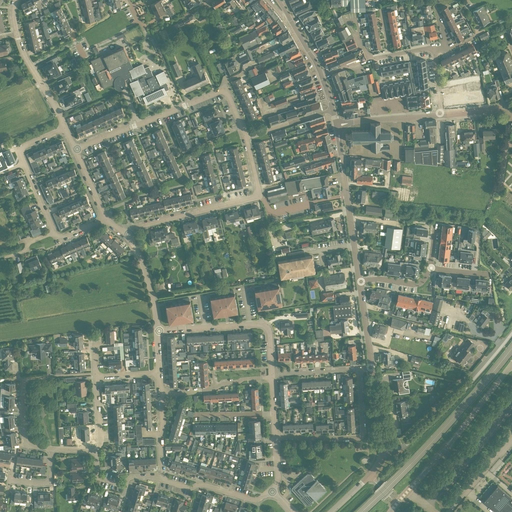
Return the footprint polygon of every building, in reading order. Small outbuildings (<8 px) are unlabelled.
[(36,4),(33,0),(29,0),(27,1),(31,9),(37,6),(36,4)] [(83,9),(92,7),(90,0),(89,0),(81,2),(83,9)] [(153,10),(164,6),(160,0),(159,0),(151,4),(153,10)] [(189,1),(188,0),(182,0),(184,3),(185,2),(187,8),(193,5),(191,0),(189,1)] [(232,0),(231,0),(223,5),(226,10),(230,7),(231,9),(236,6),(232,0)] [(249,10),(253,7),(257,12),(260,9),(267,3),(263,0),(258,0),(247,7),(249,10)] [(306,3),(305,0),(300,0),(291,4),(293,8),(305,3),(305,4),(306,3)] [(332,6),(341,6),(340,0),(331,0),(332,4),(330,4),(329,6),(327,6),(327,9),(332,8),(332,6)] [(340,0),(341,6),(351,6),(351,12),(365,11),(364,0),(340,0)] [(25,12),(31,9),(27,1),(21,4),(25,12)] [(305,3),(293,8),(296,14),(312,7),(309,1),(306,3),(305,4),(305,3)] [(258,18),(262,15),(271,8),(267,3),(260,9),(262,11),(257,16),(258,18)] [(397,10),(396,5),(387,7),(389,17),(395,16),(394,10),(397,10)] [(164,6),(153,10),(156,16),(165,12),(166,15),(169,14),(172,12),(169,7),(165,9),(164,6)] [(447,6),(441,9),(444,15),(450,12),(452,11),(454,10),(453,8),(451,9),(449,10),(447,6)] [(483,6),(473,11),(480,26),(490,22),(483,6)] [(61,7),(50,13),(52,16),(54,14),(56,17),(64,13),(61,7)] [(84,16),(93,14),(92,7),(83,9),(84,16)] [(262,15),(258,18),(261,21),(274,11),(271,8),(262,15)] [(431,10),(421,12),(421,15),(424,15),(425,18),(426,17),(427,20),(428,20),(432,19),(432,16),(431,10)] [(256,25),(254,26),(256,29),(257,28),(264,24),(263,23),(266,21),(268,23),(279,17),(278,16),(274,11),(261,21),(256,25)] [(321,27),(323,26),(314,11),(309,11),(299,16),(309,31),(310,30),(314,39),(324,34),(324,33),(321,27)] [(368,17),(364,18),(364,20),(376,18),(374,12),(368,13),(368,17)] [(453,17),(450,12),(444,15),(446,20),(453,17)] [(57,20),(59,23),(66,19),(64,13),(56,17),(54,18),(55,21),(57,20)] [(86,23),(95,21),(93,14),(84,16),(86,23)] [(174,31),(180,28),(191,23),(191,22),(196,20),(193,15),(188,17),(189,19),(178,24),(178,23),(172,26),(174,31)] [(338,26),(345,23),(341,15),(335,19),(338,26)] [(455,22),(453,17),(446,20),(449,25),(455,22)] [(273,28),(283,23),(279,18),(270,23),(273,28)] [(457,25),(464,21),(463,18),(460,20),(455,22),(449,25),(452,31),(458,27),(457,25)] [(66,19),(59,23),(56,24),(59,30),(62,29),(69,25),(66,19)] [(418,21),(419,26),(411,28),(412,35),(414,43),(423,41),(422,35),(425,34),(423,26),(422,20),(418,21)] [(26,30),(35,28),(33,21),(25,23),(26,26),(25,26),(26,30)] [(272,28),(276,34),(287,28),(283,23),(273,28),(272,28)] [(434,24),(424,26),(425,32),(429,31),(430,39),(437,38),(436,31),(435,31),(434,24)] [(62,29),(65,34),(63,35),(65,38),(70,35),(69,32),(72,31),(69,25),(62,29)] [(239,25),(231,30),(233,33),(241,29),(239,25)] [(239,37),(245,49),(262,41),(259,36),(269,31),(266,25),(261,28),(256,30),(239,37)] [(463,32),(466,31),(468,29),(467,27),(460,31),(458,27),(452,31),(455,36),(463,32)] [(27,33),(28,37),(36,35),(35,28),(26,30),(27,33)] [(345,28),(344,28),(337,31),(341,39),(349,35),(345,28)] [(271,40),(259,46),(262,51),(276,44),(275,41),(278,40),(278,39),(279,38),(283,44),(293,39),(288,31),(271,40)] [(464,39),(462,35),(464,34),(463,32),(455,36),(457,42),(464,39)] [(486,32),(479,35),(481,40),(488,37),(486,32)] [(316,42),(328,36),(327,34),(324,35),(324,34),(314,39),(316,42)] [(29,40),(28,40),(29,44),(30,44),(38,42),(36,35),(28,37),(29,40)] [(334,41),(331,35),(328,36),(316,42),(319,48),(325,45),(326,45),(334,41)] [(354,38),(346,41),(349,50),(350,50),(357,47),(354,38)] [(288,52),(298,48),(293,39),(277,48),(278,48),(272,51),(273,52),(258,58),(260,64),(280,55),(281,56),(288,52)] [(30,47),(31,51),(39,49),(38,42),(30,44),(30,47)] [(0,54),(7,53),(7,51),(9,51),(10,50),(9,48),(8,47),(7,48),(6,44),(1,45),(1,46),(0,46),(0,54)] [(468,48),(473,58),(475,57),(473,53),(476,51),(473,45),(468,48)] [(125,79),(129,77),(126,71),(133,68),(129,60),(130,60),(124,47),(104,56),(103,55),(91,60),(104,88),(114,84),(114,85),(115,86),(115,87),(116,87),(117,88),(118,89),(119,89),(120,89),(121,89),(122,89),(123,88),(124,87),(125,87),(125,86),(126,85),(126,84),(126,83),(126,82),(126,81),(125,80),(125,79)] [(288,52),(289,56),(285,58),(286,61),(301,55),(298,48),(288,52)] [(337,50),(323,55),(325,60),(336,56),(339,55),(338,54),(342,53),(343,53),(343,52),(342,48),(337,50)] [(470,59),(473,58),(468,48),(462,51),(465,57),(468,55),(470,59)] [(361,61),(366,59),(362,49),(357,51),(359,56),(361,61)] [(329,69),(356,58),(359,56),(357,51),(352,53),(344,56),(343,57),(326,63),(329,69)] [(462,58),(465,57),(462,51),(457,53),(462,64),(464,62),(462,58)] [(503,78),(511,73),(511,62),(507,52),(494,57),(503,78)] [(336,56),(325,60),(326,63),(343,57),(344,56),(343,53),(342,53),(338,54),(339,55),(336,56)] [(460,65),(462,64),(457,53),(452,56),(455,62),(458,61),(460,65)] [(247,55),(239,58),(242,64),(249,61),(247,55)] [(286,61),(289,68),(304,61),(301,55),(286,61)] [(48,64),(43,67),(45,70),(46,71),(57,65),(55,61),(58,59),(57,56),(52,59),(47,62),(48,64)] [(452,64),(455,62),(452,56),(446,59),(451,69),(454,68),(452,64)] [(449,70),(451,69),(446,59),(441,61),(444,67),(447,66),(449,70)] [(228,61),(222,64),(227,75),(233,71),(233,70),(236,69),(235,66),(232,60),(229,62),(228,61)] [(408,62),(401,63),(402,73),(409,72),(409,67),(408,62)] [(176,63),(171,65),(174,74),(180,71),(176,63)] [(196,76),(183,82),(187,91),(208,81),(204,73),(203,73),(199,63),(192,66),(196,76)] [(402,73),(401,63),(394,65),(396,74),(402,73)] [(142,64),(133,68),(126,71),(129,77),(132,82),(130,83),(136,96),(138,95),(140,100),(143,99),(143,98),(143,97),(147,105),(168,95),(166,91),(170,89),(166,82),(168,81),(164,71),(153,76),(149,66),(144,68),(142,64)] [(294,76),(308,70),(305,64),(292,70),(293,73),(290,74),(291,76),(291,75),(294,74),(294,76)] [(57,65),(46,71),(48,74),(47,74),(49,78),(54,75),(55,78),(61,75),(59,72),(60,71),(57,65)] [(396,74),(394,65),(387,66),(389,76),(396,74)] [(389,76),(387,66),(380,67),(382,77),(389,76)] [(294,74),(291,75),(293,81),(297,79),(297,80),(310,74),(308,70),(294,76),(294,74)] [(334,81),(338,90),(350,87),(353,86),(368,82),(367,74),(363,75),(347,80),(344,70),(338,72),(340,79),(334,81)] [(291,76),(290,74),(289,72),(280,76),(281,78),(279,79),(280,81),(291,76)] [(331,74),(334,81),(340,79),(338,72),(331,74)] [(265,73),(252,78),(256,89),(270,84),(265,73)] [(511,73),(503,78),(505,83),(511,79),(511,73)] [(72,83),(71,80),(69,75),(57,81),(59,84),(55,86),(56,89),(57,88),(58,92),(66,88),(66,89),(68,88),(70,87),(69,84),(72,83)] [(303,85),(313,82),(311,77),(297,83),(299,87),(303,85)] [(240,79),(232,82),(234,85),(233,85),(235,89),(235,88),(243,85),(240,79)] [(499,96),(497,86),(499,86),(498,79),(494,80),(495,83),(492,84),(493,87),(487,89),(489,98),(495,97),(499,96)] [(300,92),(315,87),(313,82),(303,85),(299,87),(300,92)] [(414,83),(412,83),(414,94),(421,93),(421,91),(416,91),(414,83)] [(389,97),(387,86),(387,84),(383,85),(383,86),(381,87),(383,98),(389,97)] [(237,92),(236,92),(237,95),(239,94),(245,91),(243,85),(235,88),(237,92)] [(350,87),(338,90),(341,99),(350,98),(352,98),(351,91),(356,90),(355,86),(350,87)] [(307,94),(316,91),(315,87),(300,92),(301,93),(300,93),(300,95),(301,97),(306,96),(305,95),(307,94)] [(246,91),(245,91),(239,94),(240,98),(241,101),(242,101),(249,98),(246,91)] [(320,102),(318,97),(317,92),(307,95),(306,96),(301,97),(300,97),(301,100),(306,98),(307,100),(299,103),(296,104),(297,104),(298,108),(303,106),(310,104),(320,102)] [(72,106),(83,101),(81,98),(78,99),(75,93),(64,98),(65,101),(65,102),(66,105),(70,103),(72,106)] [(268,95),(268,96),(264,97),(266,102),(270,101),(269,98),(274,97),(272,93),(268,95)] [(431,103),(431,100),(429,100),(428,94),(419,96),(420,97),(421,104),(421,107),(430,106),(430,103),(431,103)] [(242,101),(243,104),(242,104),(244,108),(244,107),(252,104),(249,98),(242,101)] [(276,106),(288,102),(286,98),(275,102),(276,106)] [(352,110),(353,110),(356,110),(357,110),(357,109),(359,109),(357,101),(351,102),(342,104),(343,111),(344,111),(345,112),(350,111),(350,110),(351,110),(352,110)] [(313,112),(322,110),(320,102),(310,104),(313,112)] [(244,107),(246,111),(245,111),(246,114),(247,114),(255,111),(252,104),(244,107)] [(305,115),(313,112),(310,104),(298,108),(296,109),(297,114),(305,112),(305,115)] [(205,115),(202,116),(204,122),(212,118),(211,116),(218,113),(216,109),(215,109),(214,107),(204,111),(205,115)] [(120,118),(125,115),(122,108),(116,110),(120,118)] [(297,114),(296,109),(295,109),(285,112),(287,118),(297,115),(297,114)] [(114,120),(120,118),(116,110),(111,113),(114,120)] [(343,111),(345,118),(358,117),(357,113),(353,113),(353,110),(352,110),(351,110),(350,110),(350,111),(345,112),(344,111),(343,111)] [(247,114),(248,117),(249,120),(257,117),(255,111),(247,114)] [(279,121),(287,118),(285,112),(283,113),(268,117),(271,125),(280,122),(279,121)] [(108,123),(114,120),(111,113),(104,116),(108,123)] [(102,126),(108,123),(104,116),(99,118),(102,126)] [(304,122),(306,127),(325,121),(323,116),(304,122)] [(96,128),(102,126),(99,118),(93,121),(96,128)] [(172,125),(174,130),(183,126),(180,119),(172,122),(173,125),(172,125)] [(211,130),(223,125),(221,120),(220,121),(219,120),(213,122),(212,120),(204,123),(206,127),(209,126),(211,130)] [(436,120),(425,121),(426,127),(428,127),(429,142),(436,142),(435,128),(436,127),(436,120)] [(91,130),(96,128),(93,121),(88,123),(91,130)] [(313,131),(327,127),(325,121),(311,126),(306,127),(300,129),(301,132),(305,130),(312,128),(313,131)] [(352,134),(345,134),(345,141),(350,141),(350,142),(351,142),(352,142),(352,144),(353,144),(353,143),(356,143),(356,144),(357,144),(357,143),(359,143),(360,143),(363,143),(364,143),(367,142),(367,143),(368,143),(370,142),(370,143),(371,143),(371,149),(370,150),(371,150),(372,150),(380,150),(381,151),(381,150),(381,149),(389,149),(389,145),(385,145),(385,141),(391,141),(393,138),(393,134),(390,131),(380,132),(380,123),(381,123),(380,122),(379,123),(371,123),(370,122),(370,123),(371,124),(371,130),(370,130),(370,131),(367,131),(367,130),(367,131),(364,131),(364,130),(363,130),(363,131),(360,131),(360,130),(359,130),(359,131),(356,131),(356,130),(355,130),(355,131),(352,131),(352,130),(352,134)] [(85,133),(91,130),(88,123),(82,126),(85,133)] [(456,143),(457,141),(456,124),(445,125),(447,149),(443,149),(442,162),(444,162),(444,166),(445,166),(455,167),(455,157),(454,152),(454,148),(455,148),(455,147),(454,146),(455,144),(456,143)] [(224,129),(223,125),(211,130),(212,133),(209,134),(211,139),(218,136),(217,134),(224,131),(224,130),(224,129)] [(79,136),(85,133),(82,126),(76,129),(79,136)] [(185,131),(183,126),(174,130),(176,134),(185,131)] [(313,131),(302,134),(303,139),(316,135),(317,135),(328,132),(327,127),(313,131)] [(156,138),(164,135),(161,129),(154,132),(156,138)] [(491,130),(483,131),(483,138),(491,138),(492,141),(495,141),(494,137),(495,137),(495,134),(499,133),(499,129),(493,129),(493,130),(491,130)] [(178,139),(187,136),(185,131),(176,134),(178,139)] [(468,131),(469,140),(473,139),(474,156),(480,155),(479,139),(476,139),(475,131),(472,131),(471,131),(469,131),(468,131)] [(328,133),(297,141),(299,147),(300,152),(309,149),(308,145),(316,142),(317,145),(330,141),(328,133)] [(159,144),(166,140),(164,135),(156,138),(159,144)] [(189,140),(187,136),(178,139),(180,144),(189,140)] [(127,148),(135,145),(132,139),(125,142),(123,143),(125,149),(127,148)] [(429,145),(428,141),(426,141),(426,139),(420,140),(420,142),(421,147),(415,147),(414,147),(414,151),(429,150),(428,145),(429,145)] [(161,149),(169,146),(166,140),(159,144),(161,149)] [(191,145),(189,140),(180,144),(182,149),(183,148),(184,151),(192,147),(191,145)] [(56,143),(61,155),(63,154),(62,150),(65,148),(62,141),(56,143)] [(255,146),(256,150),(257,150),(265,148),(263,141),(255,143),(256,146),(255,146)] [(59,156),(61,155),(56,143),(50,146),(54,153),(57,152),(59,156)] [(130,153),(137,150),(135,145),(127,148),(130,153)] [(48,156),(54,153),(50,146),(45,148),(48,156)] [(164,155),(171,152),(169,146),(161,149),(164,155)] [(231,155),(239,153),(237,147),(229,149),(231,155)] [(404,161),(415,161),(414,151),(414,147),(404,147),(404,161)] [(42,158),(48,156),(45,148),(39,151),(42,158)] [(257,153),(258,156),(259,156),(266,154),(265,148),(257,150),(258,153),(257,153)] [(333,154),(332,149),(325,151),(316,153),(312,154),(314,160),(333,154)] [(414,151),(415,161),(415,163),(436,165),(437,149),(429,150),(414,151)] [(0,152),(0,160),(2,166),(0,166),(0,171),(7,168),(12,166),(11,163),(12,163),(13,163),(15,162),(9,150),(2,153),(2,151),(0,152)] [(132,159),(140,156),(137,150),(130,153),(132,159)] [(37,161),(42,158),(39,151),(33,153),(34,155),(28,157),(34,155),(35,157),(36,160),(36,161),(37,161)] [(100,160),(107,157),(105,151),(98,154),(100,160)] [(167,160),(174,157),(172,151),(171,152),(164,155),(167,160)] [(201,156),(203,162),(211,160),(209,154),(206,154),(206,151),(199,153),(199,156),(200,156),(201,156)] [(260,159),(261,163),(269,161),(268,154),(266,154),(259,156),(260,159)] [(136,165),(142,162),(140,156),(132,159),(135,165),(136,165)] [(103,166),(110,163),(107,157),(100,160),(103,166)] [(169,166),(177,163),(174,157),(167,160),(169,166)] [(282,169),(285,168),(306,162),(304,157),(284,163),(281,164),(282,169)] [(337,171),(334,158),(321,162),(322,167),(323,168),(329,167),(330,172),(337,171)] [(351,159),(351,165),(360,166),(363,167),(363,166),(372,167),(380,167),(380,164),(372,163),(372,159),(366,158),(365,161),(361,161),(361,159),(351,159)] [(234,167),(242,165),(240,159),(232,161),(234,167)] [(382,159),(381,169),(389,169),(390,160),(382,159)] [(138,170),(146,167),(143,161),(142,162),(136,165),(138,170)] [(263,169),(271,167),(269,161),(261,163),(262,166),(261,166),(262,170),(263,169)] [(306,174),(317,171),(316,169),(322,167),(321,162),(304,167),(306,174)] [(105,171),(112,168),(110,163),(103,166),(105,171)] [(172,172),(179,169),(177,163),(169,166),(172,172)] [(362,176),(362,175),(362,174),(363,174),(364,171),(361,171),(361,172),(360,172),(360,166),(351,165),(350,176),(357,177),(357,175),(362,176)] [(141,176),(148,173),(146,167),(138,170),(141,176)] [(263,173),(264,176),(273,174),(271,167),(263,169),(263,173)] [(108,177),(109,177),(115,174),(112,168),(105,171),(108,177)] [(72,179),(77,176),(74,169),(68,172),(72,179)] [(175,178),(182,174),(179,169),(172,172),(175,178)] [(237,179),(245,177),(243,171),(235,173),(237,179)] [(15,172),(7,176),(10,183),(9,183),(11,188),(15,186),(16,189),(25,185),(25,184),(26,184),(24,181),(23,181),(22,178),(20,178),(19,176),(17,176),(15,172)] [(66,181),(72,179),(68,172),(63,174),(66,181)] [(143,182),(151,179),(148,173),(141,176),(143,182)] [(60,184),(66,181),(63,174),(57,177),(60,184)] [(113,182),(118,179),(116,174),(115,174),(109,177),(111,182),(113,182)] [(264,184),(274,182),(273,174),(264,176),(265,180),(263,181),(264,184)] [(328,185),(327,174),(321,175),(321,176),(301,179),(284,182),(286,188),(288,195),(298,193),(298,192),(303,191),(303,190),(313,189),(313,188),(328,185)] [(362,175),(362,176),(357,175),(357,177),(356,183),(372,184),(373,176),(362,175)] [(411,185),(412,177),(403,175),(401,184),(411,185)] [(61,186),(60,184),(57,177),(51,179),(55,186),(58,185),(59,187),(61,186)] [(238,185),(246,183),(245,177),(237,179),(238,185)] [(209,186),(217,184),(215,178),(207,180),(209,186)] [(49,189),(55,186),(51,179),(46,182),(46,183),(49,189)] [(113,188),(121,185),(118,179),(113,182),(111,182),(113,188)] [(146,188),(153,184),(151,179),(143,182),(146,188)] [(49,189),(46,183),(40,186),(46,199),(52,196),(49,189)] [(25,185),(16,189),(19,196),(16,197),(17,200),(26,197),(24,194),(28,192),(25,185)] [(116,194),(123,191),(121,185),(113,188),(116,194)] [(267,190),(270,203),(271,203),(271,202),(274,202),(276,202),(276,201),(279,200),(279,201),(289,198),(285,186),(267,190)] [(321,187),(317,188),(318,192),(318,193),(322,192),(323,197),(330,196),(330,195),(331,195),(331,192),(330,193),(328,187),(322,188),(321,187)] [(317,188),(308,189),(310,197),(315,196),(314,193),(318,192),(317,188)] [(365,202),(366,190),(358,189),(356,201),(365,202)] [(123,191),(116,194),(119,200),(126,197),(123,191)] [(397,199),(398,192),(389,191),(388,198),(397,199)] [(191,194),(184,196),(186,204),(189,203),(189,205),(193,204),(191,194)] [(186,205),(184,196),(177,197),(179,205),(182,204),(182,206),(186,205)] [(84,207),(90,205),(87,197),(81,200),(84,207)] [(179,205),(177,197),(170,199),(172,207),(175,206),(175,208),(179,207),(179,205)] [(78,210),(84,207),(81,200),(80,198),(74,200),(78,210)] [(172,207),(170,199),(163,201),(164,202),(165,208),(168,208),(172,207)] [(78,210),(74,200),(69,203),(73,212),(78,210)] [(166,210),(164,202),(157,203),(159,211),(162,210),(162,211),(166,210)] [(332,202),(319,204),(317,205),(316,203),(312,204),(314,210),(318,209),(317,209),(320,209),(323,208),(324,210),(333,209),(332,202)] [(73,212),(69,203),(63,205),(64,207),(67,215),(73,212)] [(159,211),(157,203),(150,205),(152,213),(155,212),(159,211)] [(27,214),(30,221),(39,217),(40,216),(38,213),(37,213),(36,210),(32,212),(29,205),(21,208),(24,215),(27,214)] [(60,214),(61,217),(67,215),(64,207),(63,205),(57,208),(58,211),(60,214)] [(152,213),(150,205),(143,207),(145,214),(148,214),(149,214),(152,213)] [(258,206),(251,208),(253,217),(260,215),(260,217),(264,216),(263,210),(259,211),(258,206)] [(381,215),(382,207),(366,206),(365,213),(381,215)] [(145,214),(143,207),(137,208),(138,216),(142,215),(142,216),(145,215),(145,214)] [(138,216),(137,208),(130,210),(132,218),(135,217),(139,216),(138,216)] [(247,219),(253,217),(251,208),(244,209),(247,219)] [(394,209),(385,208),(384,215),(393,216),(394,209)] [(238,211),(225,214),(227,223),(239,220),(240,224),(244,223),(242,216),(239,217),(238,211)] [(223,234),(222,228),(220,219),(217,220),(216,216),(213,217),(213,216),(210,217),(210,218),(209,218),(211,227),(215,226),(217,234),(219,234),(219,235),(223,234)] [(39,217),(30,221),(33,228),(30,230),(33,237),(42,233),(39,226),(42,225),(39,217)] [(203,223),(200,224),(202,233),(203,235),(204,238),(209,237),(207,229),(212,228),(211,227),(209,218),(208,218),(208,217),(205,218),(205,219),(202,220),(203,223)] [(320,221),(323,232),(336,229),(333,218),(320,221)] [(202,233),(200,224),(197,224),(197,221),(194,222),(194,221),(191,222),(190,223),(192,232),(199,230),(199,233),(202,233)] [(312,234),(323,232),(320,221),(310,223),(312,234)] [(376,225),(376,222),(361,221),(360,231),(378,232),(378,229),(377,229),(378,225),(376,225)] [(192,232),(190,223),(189,223),(189,222),(186,223),(186,224),(183,224),(184,227),(181,228),(183,237),(186,236),(186,233),(192,232)] [(399,248),(402,229),(387,227),(385,247),(399,248)] [(415,227),(414,236),(420,237),(420,234),(427,235),(427,229),(415,227)] [(159,230),(161,240),(168,238),(169,241),(171,240),(173,246),(179,244),(178,238),(175,238),(174,233),(168,235),(166,228),(163,229),(162,229),(159,230)] [(154,242),(161,240),(159,230),(155,231),(151,232),(153,239),(149,239),(150,245),(155,244),(154,242)] [(295,238),(294,234),(293,230),(286,232),(287,240),(295,238)] [(464,239),(463,242),(469,243),(470,240),(474,241),(475,230),(469,230),(467,240),(464,239)] [(102,241),(108,236),(106,234),(106,233),(103,231),(97,237),(102,241)] [(484,236),(483,237),(485,239),(491,233),(489,231),(488,231),(484,236)] [(111,238),(108,235),(108,236),(102,241),(107,247),(108,246),(113,241),(111,239),(111,238)] [(90,245),(87,237),(87,238),(84,239),(84,238),(80,240),(84,248),(90,245)] [(413,238),(413,241),(414,241),(413,247),(415,247),(416,247),(425,248),(426,242),(420,242),(420,239),(413,238)] [(113,250),(119,244),(117,243),(117,242),(114,239),(113,241),(108,246),(113,250)] [(84,248),(80,240),(80,241),(78,242),(78,241),(74,243),(77,251),(84,248)] [(77,251),(74,243),(71,244),(67,246),(71,254),(77,251)] [(119,256),(125,249),(124,249),(122,248),(123,247),(119,244),(113,250),(119,256)] [(71,254),(67,246),(65,247),(61,248),(61,249),(64,256),(71,254)] [(412,252),(412,255),(414,255),(418,256),(418,253),(424,254),(425,248),(416,247),(415,247),(415,253),(412,252)] [(458,247),(457,254),(460,255),(459,261),(465,261),(466,252),(461,251),(461,247),(458,247)] [(64,256),(61,249),(61,250),(59,251),(59,250),(55,252),(58,260),(65,257),(64,256)] [(465,261),(471,262),(472,256),(475,256),(475,250),(466,249),(466,252),(465,261)] [(315,271),(312,255),(304,257),(303,253),(304,253),(303,250),(288,253),(289,259),(278,261),(281,277),(315,271)] [(48,254),(52,263),(58,260),(55,252),(55,253),(52,254),(52,253),(51,252),(48,254)] [(372,266),(373,253),(365,252),(364,265),(372,266)] [(333,258),(328,259),(329,266),(332,266),(331,264),(341,262),(340,257),(340,253),(335,254),(336,256),(333,256),(333,258)] [(373,253),(372,266),(380,267),(382,254),(373,253)] [(37,255),(25,260),(27,263),(29,262),(32,269),(41,265),(37,255)] [(385,266),(388,266),(387,272),(393,273),(394,263),(395,261),(389,260),(389,259),(386,259),(385,266)] [(23,271),(21,262),(14,264),(16,270),(19,269),(20,272),(23,271)] [(393,273),(399,274),(399,268),(402,268),(403,262),(400,262),(400,264),(394,263),(393,273)] [(404,262),(403,268),(406,269),(405,275),(411,275),(413,263),(404,262)] [(326,290),(346,287),(344,274),(324,277),(326,290)] [(435,281),(435,287),(438,287),(438,286),(443,286),(444,286),(445,275),(439,275),(438,281),(435,281)] [(443,286),(443,287),(452,288),(453,282),(450,282),(451,276),(445,275),(444,286),(443,286)] [(454,283),(453,289),(462,289),(463,277),(457,277),(457,283),(454,283)] [(462,289),(471,290),(471,284),(468,284),(469,278),(463,277),(462,289)] [(472,291),(480,291),(482,279),(476,279),(475,285),(472,284),(472,291)] [(480,291),(489,292),(490,286),(487,286),(487,280),(482,279),(480,291)] [(282,305),(280,297),(278,297),(277,293),(280,292),(279,286),(278,286),(278,282),(272,283),(272,287),(261,289),(260,285),(254,286),(255,290),(256,296),(258,296),(259,301),(257,301),(258,309),(267,307),(267,309),(273,308),(273,306),(282,305)] [(372,290),(369,301),(373,301),(374,300),(375,300),(378,301),(379,301),(381,292),(382,289),(377,288),(376,291),(372,290)] [(378,301),(377,305),(378,306),(380,306),(387,309),(389,305),(390,303),(389,302),(391,295),(386,294),(387,290),(382,289),(381,292),(379,301),(378,301)] [(234,305),(233,300),(235,300),(234,294),(233,290),(227,291),(228,295),(217,297),(216,293),(210,294),(211,298),(210,298),(211,304),(214,303),(215,308),(212,309),(214,316),(223,315),(223,317),(229,316),(228,314),(237,312),(236,304),(234,305)] [(322,302),(335,300),(333,291),(321,293),(322,302)] [(398,294),(396,304),(402,305),(404,295),(398,294)] [(172,300),(166,301),(166,305),(167,311),(169,311),(170,316),(168,316),(169,324),(178,322),(178,324),(184,323),(184,321),(193,320),(192,312),(189,312),(188,308),(191,307),(190,301),(189,297),(183,299),(183,302),(172,304),(172,300)] [(407,306),(407,307),(412,309),(413,309),(415,298),(410,297),(407,306)] [(412,309),(412,310),(418,311),(418,310),(421,299),(415,297),(415,298),(413,309),(412,309)] [(435,297),(429,321),(437,323),(443,299),(435,297)] [(421,299),(418,310),(423,311),(424,311),(426,300),(421,299)] [(423,311),(423,312),(429,313),(432,301),(426,300),(424,311),(423,311)] [(333,305),(334,320),(346,319),(346,317),(352,317),(351,303),(333,305)] [(487,317),(490,314),(490,313),(487,311),(489,309),(486,307),(484,309),(481,312),(483,314),(477,322),(483,327),(490,319),(487,317)] [(404,330),(407,322),(393,318),(390,326),(404,330)] [(346,319),(334,320),(331,321),(330,322),(330,324),(330,332),(336,331),(336,333),(339,333),(339,334),(347,333),(347,331),(349,330),(348,319),(346,319)] [(292,330),(292,321),(281,322),(281,330),(284,330),(284,334),(291,333),(290,330),(292,330)] [(133,335),(135,335),(142,334),(142,328),(140,329),(140,325),(132,325),(132,329),(134,329),(134,332),(133,332),(133,335)] [(377,338),(380,326),(375,325),(372,337),(377,338)] [(385,340),(388,328),(380,326),(377,338),(385,340)] [(324,340),(323,330),(316,331),(317,341),(324,340)] [(107,343),(114,342),(113,331),(106,331),(107,343)] [(457,357),(455,359),(459,362),(460,360),(463,363),(464,363),(465,363),(466,363),(467,362),(467,361),(467,360),(466,360),(466,359),(471,353),(468,351),(474,344),(470,340),(461,351),(460,349),(455,355),(457,357)] [(36,345),(29,346),(30,352),(35,352),(36,352),(37,357),(45,357),(45,353),(44,353),(44,351),(51,351),(51,344),(44,344),(44,343),(36,344),(36,345)] [(124,359),(123,346),(120,346),(120,355),(118,355),(118,359),(115,360),(115,367),(121,367),(121,359),(124,359)] [(13,348),(2,349),(2,355),(4,355),(4,359),(6,359),(6,363),(5,363),(6,369),(12,369),(11,363),(10,363),(10,359),(13,359),(13,348)] [(75,362),(84,361),(84,353),(76,354),(76,351),(69,351),(69,354),(75,354),(75,362)] [(393,359),(393,356),(391,356),(391,353),(384,353),(384,363),(387,363),(387,365),(394,365),(394,359),(393,359)] [(410,361),(410,362),(417,365),(418,363),(420,357),(412,355),(410,361)] [(76,370),(70,370),(71,373),(83,372),(83,369),(85,369),(84,361),(75,362),(76,370)] [(409,388),(403,389),(401,378),(392,380),(394,391),(399,390),(399,394),(410,392),(409,388)] [(281,389),(287,389),(287,383),(289,383),(289,379),(283,379),(284,383),(280,383),(281,389)] [(77,395),(86,394),(85,381),(76,382),(77,395)] [(1,392),(7,393),(8,389),(15,389),(15,383),(4,383),(4,388),(1,388),(1,392)] [(7,396),(7,393),(1,392),(0,396),(1,396),(0,402),(14,402),(15,396),(7,396)] [(397,402),(396,402),(397,407),(396,407),(397,412),(398,416),(401,416),(401,419),(410,417),(409,414),(407,401),(404,401),(400,401),(399,399),(396,400),(397,402)] [(14,408),(14,402),(0,402),(0,407),(0,406),(0,410),(7,411),(7,407),(14,408)] [(185,412),(187,406),(179,404),(178,410),(185,412)] [(0,410),(0,420),(0,422),(4,422),(15,421),(14,415),(7,416),(6,411),(7,411),(0,410)] [(183,418),(185,412),(178,410),(176,416),(183,418)] [(79,416),(78,416),(78,423),(79,423),(89,422),(88,411),(79,412),(79,416)] [(250,427),(260,426),(259,424),(260,424),(260,419),(256,419),(256,420),(249,421),(250,427)] [(1,431),(8,430),(8,427),(15,426),(15,421),(4,422),(5,427),(1,427),(1,431)] [(90,439),(89,428),(80,428),(81,440),(90,439)] [(6,440),(17,438),(16,433),(9,434),(8,430),(1,431),(2,435),(5,434),(6,440)] [(250,438),(248,438),(248,441),(254,441),(254,438),(260,438),(260,437),(260,435),(261,435),(261,432),(250,433),(250,438)] [(7,445),(3,445),(4,449),(6,449),(6,448),(10,447),(10,445),(17,444),(17,438),(6,440),(7,445)] [(254,441),(248,441),(248,444),(251,444),(251,450),(262,450),(262,446),(261,446),(261,444),(254,444),(254,441)] [(0,451),(0,461),(4,462),(4,463),(10,463),(11,457),(14,457),(15,450),(12,450),(11,453),(0,451)] [(262,450),(251,450),(251,456),(249,456),(249,459),(255,459),(255,456),(261,455),(261,453),(262,453),(262,450)] [(110,461),(120,461),(120,456),(122,456),(122,452),(116,453),(116,456),(110,456),(110,461)] [(174,469),(178,458),(179,455),(176,455),(175,461),(172,460),(172,459),(169,458),(167,464),(170,465),(169,468),(174,469)] [(40,467),(40,471),(40,473),(45,473),(46,466),(42,465),(43,456),(41,456),(40,459),(38,459),(37,467),(40,467)] [(179,471),(182,463),(183,460),(178,458),(174,469),(179,471)] [(70,471),(80,471),(80,468),(83,467),(82,461),(80,461),(80,459),(72,459),(72,468),(70,468),(70,471)] [(183,460),(182,463),(179,471),(184,472),(188,461),(183,460)] [(246,466),(257,469),(258,466),(254,466),(255,463),(247,460),(246,466)] [(120,461),(110,461),(111,467),(116,467),(117,470),(123,469),(123,466),(120,466),(120,461)] [(188,461),(184,472),(189,474),(192,466),(193,463),(193,462),(188,461)] [(198,473),(203,475),(206,466),(207,464),(201,462),(201,465),(200,465),(198,473)] [(189,474),(195,476),(198,464),(193,463),(192,466),(189,474)] [(217,470),(214,478),(220,480),(222,471),(223,469),(217,467),(216,470),(217,470)] [(225,481),(228,470),(227,470),(226,470),(225,472),(222,471),(220,480),(225,481)] [(228,470),(225,481),(231,483),(233,475),(230,474),(230,471),(228,470)] [(80,471),(70,471),(71,475),(73,475),(73,481),(83,480),(83,474),(80,474),(80,471)] [(307,474),(293,487),(294,490),(293,491),(306,505),(309,505),(313,502),(312,501),(315,499),(316,500),(324,492),(325,488),(317,480),(316,480),(313,478),(314,477),(311,474),(307,474)] [(132,489),(131,491),(141,494),(144,495),(146,487),(145,487),(140,485),(136,484),(135,487),(134,490),(132,489)] [(497,485),(484,501),(496,511),(511,511),(511,504),(508,501),(511,497),(497,485)] [(69,493),(67,493),(68,500),(78,499),(77,492),(74,493),(74,487),(68,487),(69,493)] [(20,502),(21,491),(15,491),(15,495),(12,495),(11,504),(14,504),(14,501),(20,502)] [(20,502),(20,504),(26,505),(29,505),(30,497),(27,496),(27,492),(21,491),(20,502)] [(139,500),(141,494),(131,491),(130,494),(132,495),(132,497),(139,500)] [(91,506),(91,503),(92,503),(94,494),(89,492),(88,495),(85,494),(83,503),(82,505),(85,506),(86,504),(91,506)] [(200,499),(211,503),(214,494),(207,492),(206,495),(202,494),(200,499)] [(44,507),(44,503),(44,493),(38,493),(38,498),(34,498),(35,507),(44,507)] [(44,493),(44,503),(50,503),(50,504),(53,504),(53,498),(50,498),(50,493),(44,493)] [(94,506),(96,507),(96,508),(99,509),(101,502),(98,501),(100,495),(94,494),(92,503),(95,504),(94,506)] [(161,505),(164,496),(159,494),(157,499),(154,498),(152,503),(156,505),(156,503),(161,505)] [(111,508),(111,507),(114,497),(109,495),(107,501),(104,500),(103,506),(106,507),(111,508)] [(164,496),(161,505),(166,507),(166,508),(169,509),(171,503),(168,502),(169,497),(164,496)] [(114,497),(111,507),(116,509),(115,511),(117,511),(118,511),(121,505),(118,504),(119,498),(114,497)] [(172,510),(171,511),(184,511),(185,511),(186,508),(186,505),(182,504),(183,501),(175,499),(172,510)] [(200,499),(199,504),(210,508),(211,503),(200,499)] [(137,508),(138,505),(128,502),(127,504),(129,505),(129,508),(139,511),(139,509),(137,508)] [(234,511),(237,505),(226,502),(224,507),(221,506),(219,511),(224,511),(225,511),(227,511),(234,511)]
